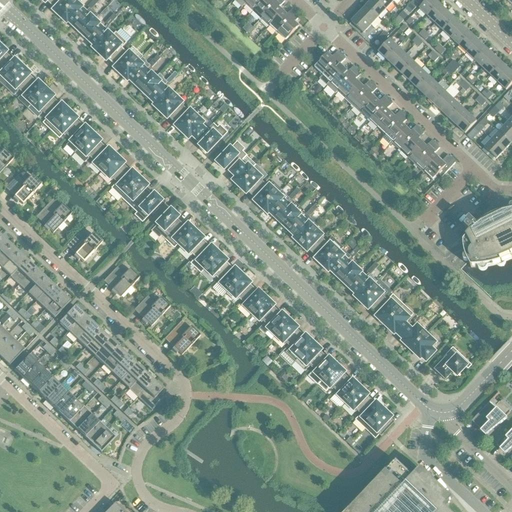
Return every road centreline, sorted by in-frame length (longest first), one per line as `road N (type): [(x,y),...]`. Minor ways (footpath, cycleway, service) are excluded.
road 1 (tertiary): [(428,409),(0,6)]
road 2 (residential): [(173,511),(150,503),(136,468),(147,440),(183,408),(178,378),(0,207)]
road 3 (residential): [(473,171),(324,28)]
road 4 (residential): [(87,511),(112,486),(0,380)]
road 5 (residential): [(428,409),(426,459),(483,511)]
